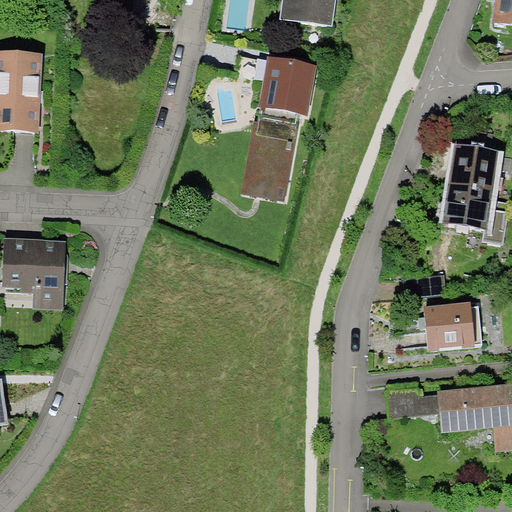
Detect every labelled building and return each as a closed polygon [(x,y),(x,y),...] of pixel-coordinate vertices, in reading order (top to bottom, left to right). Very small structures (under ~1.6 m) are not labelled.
[(342,0),(288,0),(284,23),(337,31),(342,0)] [(511,0),(498,0),(496,16),(495,26),(511,28),(511,0)] [(49,56),(0,54),(0,133),(46,135),(49,56)] [(321,73),(275,66),(268,112),(258,110),(245,193),(294,201),(307,118),(314,119),(321,73)] [(492,195),(495,178),(492,178),(496,156),(457,150),(453,179),(451,188),(492,195)] [(484,232),(482,243),(503,247),(510,204),(491,201),(492,195),(451,188),(447,212),(445,226),(484,232)] [(69,245),(7,242),(5,293),(39,294),(38,313),(66,314),(69,245)] [(407,281),(409,300),(444,297),(442,278),(407,281)] [(480,326),(478,308),(424,314),(427,342),(428,352),(474,347),(472,327),(480,326)] [(12,381),(0,382),(0,431),(18,429),(12,381)] [(511,389),(440,397),(442,422),(443,432),(494,427),(497,451),(511,449),(511,389)] [(390,419),(419,416),(417,391),(388,394),(390,419)]
